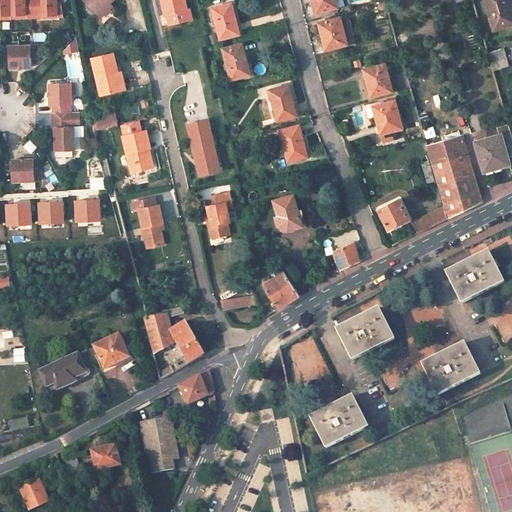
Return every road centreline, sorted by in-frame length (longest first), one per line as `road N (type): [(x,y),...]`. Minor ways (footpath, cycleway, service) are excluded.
road 1 (residential): [(150,61),(207,295),(249,359)]
road 2 (residential): [(291,0),(320,114),(382,265)]
road 3 (unclassified): [(0,469),(213,357),(249,359)]
road 4 (residential): [(181,511),(249,359)]
road 5 (unclassified): [(382,265),(280,321),(249,359)]
road 6 (unclassified): [(511,201),(382,265)]
